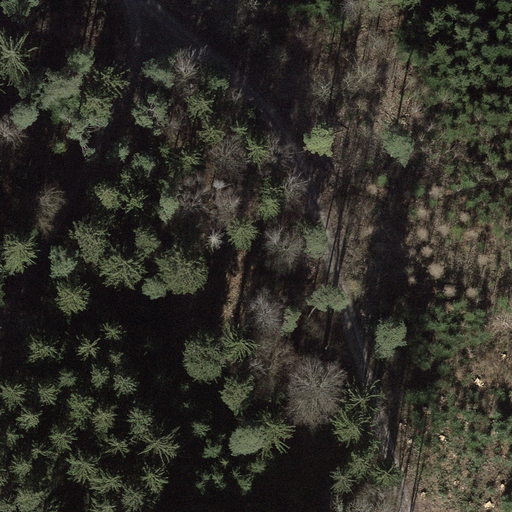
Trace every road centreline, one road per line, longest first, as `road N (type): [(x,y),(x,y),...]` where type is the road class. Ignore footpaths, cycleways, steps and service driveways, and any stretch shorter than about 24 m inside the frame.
road 1 (track): [(410,511),(315,193),(288,136),(260,98),(148,0)]
road 2 (track): [(171,21),(0,319)]
